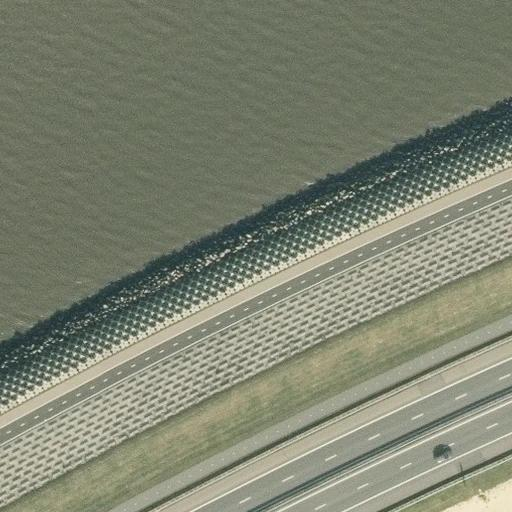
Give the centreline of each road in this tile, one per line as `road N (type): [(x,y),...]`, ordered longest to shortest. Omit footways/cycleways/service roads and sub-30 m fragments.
road 1 (motorway): [(511,373),(221,511)]
road 2 (motorway): [(308,511),(511,416)]
